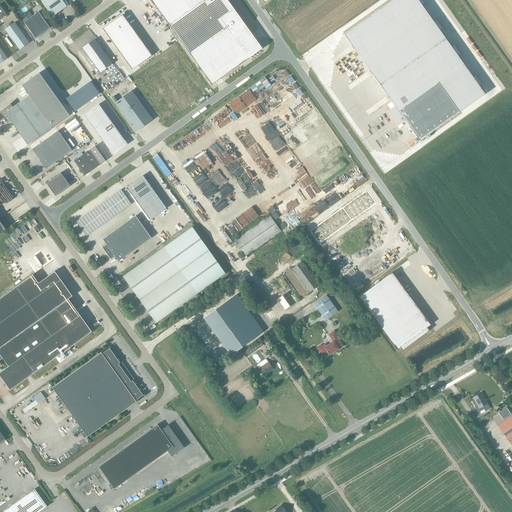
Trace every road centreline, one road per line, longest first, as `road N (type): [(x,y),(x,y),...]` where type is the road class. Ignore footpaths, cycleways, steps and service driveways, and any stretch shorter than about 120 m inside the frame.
road 1 (unclassified): [(494,349),(285,48)]
road 2 (secondary): [(210,511),(494,349)]
road 3 (unclassified): [(49,217),(285,48)]
road 4 (unclassified): [(168,391),(57,477),(39,469),(0,415)]
road 5 (unclassified): [(168,391),(49,217)]
road 6 (unclassified): [(0,81),(112,0)]
